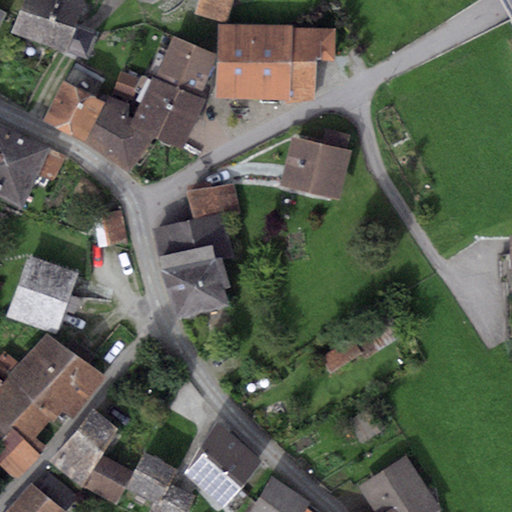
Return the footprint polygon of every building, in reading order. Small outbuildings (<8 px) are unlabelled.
[(24,0),(22,6),(74,26),(83,0),(24,0)] [(231,0),(197,0),(194,12),(225,22),(231,0)] [(74,26),(22,6),(12,33),(65,52),(74,26)] [(293,24),(219,25),(216,97),(287,99),(286,104),(315,100),(316,60),(334,60),(336,28),(292,27),(293,24)] [(214,54),(173,37),(156,79),(197,95),(214,54)] [(104,81),(70,65),(43,120),(84,141),(131,173),(156,136),(131,121),(128,120),(130,104),(102,94),(100,98),(96,95),(104,81)] [(112,94),(128,99),(136,76),(119,71),(112,94)] [(153,77),(131,121),(156,136),(181,150),(204,99),(197,95),(156,79),(153,77)] [(65,155),(11,130),(0,125),(0,160),(36,176),(52,182),(65,155)] [(319,142),(290,135),(278,186),(339,201),(351,151),(347,149),(351,133),(323,126),(319,142)] [(36,176),(0,160),(0,195),(21,208),(36,176)] [(234,183),(185,191),(192,217),(240,209),(234,183)] [(121,212),(96,216),(100,246),(126,242),(121,212)] [(221,215),(152,229),(162,270),(159,271),(177,319),(230,305),(225,290),(231,286),(221,258),(233,254),(221,215)] [(79,272),(27,255),(6,317),(57,332),(79,272)] [(387,316),(321,358),(330,373),(359,354),(363,362),(401,338),(387,316)] [(18,364),(8,375),(52,422),(62,411),(72,419),(107,378),(92,367),(99,359),(73,340),(66,349),(47,334),(18,364)] [(34,437),(52,422),(8,375),(18,364),(3,351),(0,354),(0,373),(5,377),(1,382),(0,380),(0,465),(17,481),(47,447),(34,437)] [(115,424),(95,410),(51,463),(80,489),(85,485),(114,502),(132,469),(103,453),(115,424)] [(371,410),(347,422),(359,444),(382,431),(371,410)] [(262,461),(217,421),(198,449),(185,473),(221,507),(262,461)] [(177,468),(144,452),(127,486),(155,500),(148,511),(188,511),(196,496),(170,483),(177,468)] [(409,457),(361,487),(377,511),(431,511),(440,507),(409,457)] [(32,484),(6,511),(66,511),(78,498),(48,472),(35,486),(32,484)] [(302,511),(309,502),(271,476),(249,511),(302,511)]
